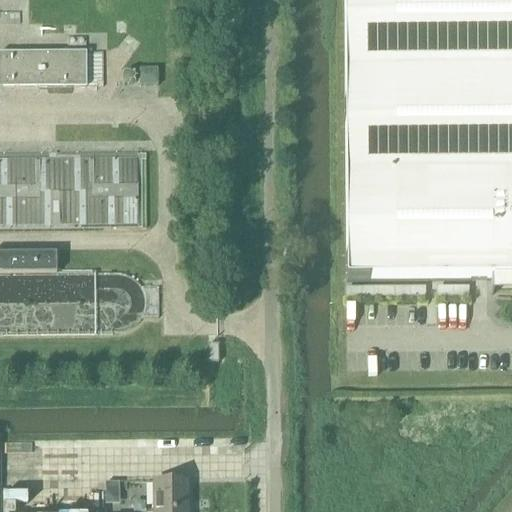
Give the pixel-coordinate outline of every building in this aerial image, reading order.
[(511,0),(343,0),(345,283),(511,282),(511,0)] [(0,53),(0,88),(85,88),(84,53),(0,53)] [(138,87),(156,86),(156,70),(138,70),(138,87)] [(0,272),(53,272),(53,253),(0,252),(0,272)] [(207,346),(207,364),(217,363),(217,345),(207,346)] [(152,511),(186,511),(186,484),(153,485),(152,511)]
